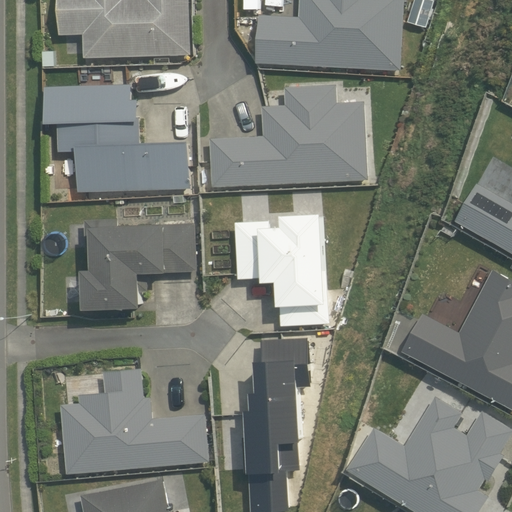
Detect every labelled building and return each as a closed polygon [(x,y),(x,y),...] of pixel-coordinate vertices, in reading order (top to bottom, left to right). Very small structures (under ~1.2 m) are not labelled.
[(88,58),(194,55),(193,0),(62,0),(63,35),(87,34),(88,58)] [(261,63),(405,70),(408,0),(303,0),(303,16),(263,14),(261,63)] [(58,65),(57,51),(45,51),(46,66),(58,65)] [(82,192),(195,188),(193,141),(144,142),(142,99),(136,99),(135,84),(49,86),(51,123),(62,123),(63,151),(81,151),(82,192)] [(217,186),(371,179),(368,102),(340,103),(340,84),(289,86),(290,105),(267,105),(268,135),(214,137),(217,186)] [(511,201),(482,184),(459,221),(511,250),(511,201)] [(334,323),(328,212),(288,214),(289,226),(274,226),(273,220),(239,222),(242,278),(269,277),(269,281),(283,280),(285,326),(334,323)] [(146,279),(146,273),(200,271),(199,223),(122,225),(122,218),(89,219),(89,252),(97,252),(97,268),(89,268),(90,309),(148,307),(147,291),(152,291),(152,278),(146,279)] [(427,314),(407,350),(511,405),(511,278),(497,271),(463,333),(427,314)] [(314,386),(312,337),(266,340),(267,360),(264,360),(265,391),(259,391),(259,409),(253,409),(253,422),(249,422),(250,437),(247,437),(247,473),(254,473),(256,511),(294,510),(292,470),(303,469),(301,440),(307,440),(305,387),(314,386)] [(71,474),(213,461),(209,413),(157,418),(154,396),(149,397),(146,367),(107,371),(109,392),(83,394),(84,403),(65,403),(71,474)] [(379,427),(354,468),(425,511),(482,511),(492,495),(482,490),(489,479),(492,481),(508,455),(505,453),(511,440),(511,426),(486,411),(472,435),(458,427),(467,412),(440,396),(410,445),(402,440),(390,433),(379,427)] [(390,433),(402,440),(407,430),(395,423),(390,433)] [(173,511),(167,479),(86,495),(88,511),(173,511)]
